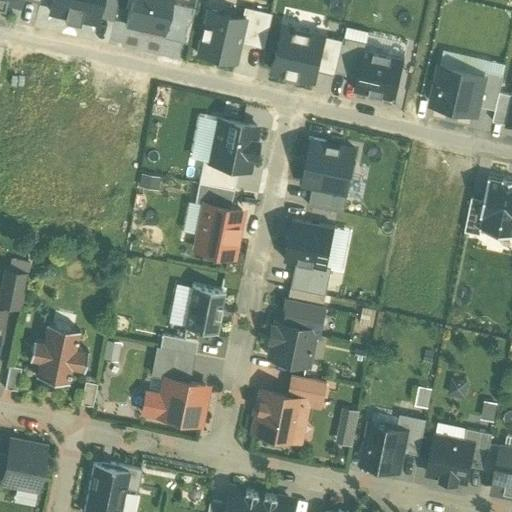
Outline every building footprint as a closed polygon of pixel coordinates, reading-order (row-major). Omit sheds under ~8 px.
[(52,0),(50,13),(96,23),(97,17),(101,0),(52,0)] [(117,0),(101,0),(97,17),(113,20),(117,0)] [(170,0),(132,0),(128,22),(164,30),(170,2),(170,0)] [(193,7),(170,2),(164,30),(163,35),(185,40),(193,7)] [(247,7),(244,20),(239,42),(262,48),(271,13),(247,7)] [(244,20),(209,11),(199,52),(234,60),(239,42),(244,20)] [(326,26),(284,16),(271,69),(313,79),(316,69),(324,35),(326,26)] [(341,39),(324,35),(316,69),(333,73),(341,39)] [(337,70),(360,75),(365,51),(367,43),(344,38),(337,70)] [(400,59),(365,51),(360,75),(358,86),(392,94),(400,59)] [(485,75),(440,65),(431,102),(476,113),(478,105),(485,75)] [(486,70),(485,75),(478,105),(494,109),(502,74),(486,70)] [(509,124),(511,109),(511,94),(500,92),(493,120),(509,124)] [(258,126),(217,117),(207,160),(238,167),(248,169),(258,126)] [(357,149),(312,140),(303,184),(313,186),(347,193),(357,149)] [(195,198),(201,199),(229,205),(238,167),(207,160),(204,160),(195,198)] [(511,183),(491,178),(480,223),(511,231),(511,183)] [(347,193),(313,186),(310,203),(344,210),(347,193)] [(191,248),(234,258),(245,209),(229,205),(201,199),(191,248)] [(326,266),(297,260),(292,286),(326,293),(331,267),(326,266)] [(5,269),(0,293),(0,304),(17,308),(25,274),(5,269)] [(192,288),(184,329),(215,335),(223,293),(192,288)] [(290,288),(284,316),(317,323),(320,324),(327,295),(290,288)] [(269,338),(312,347),(317,323),(284,316),(274,314),(269,338)] [(77,331),(45,324),(42,341),(34,339),(29,362),(37,363),(34,378),(66,385),(69,372),(80,374),(85,350),(74,348),(77,331)] [(157,346),(147,389),(159,392),(162,377),(188,383),(198,342),(162,334),(159,346),(157,346)] [(264,361),(307,371),(312,347),(269,338),(264,361)] [(21,370),(8,367),(3,388),(16,392),(21,370)] [(291,374),(286,395),(299,398),(320,402),(324,382),(291,374)] [(138,416),(198,430),(208,387),(188,383),(162,377),(159,392),(147,389),(144,389),(138,416)] [(96,384),(84,382),(80,406),(92,408),(96,384)] [(258,388),(247,436),(288,445),(299,398),(286,395),(258,388)] [(400,412),(397,426),(409,428),(404,449),(418,452),(426,418),(400,412)] [(368,419),(359,461),(400,470),(404,449),(409,428),(397,426),(368,419)] [(493,433),(467,428),(465,442),(474,444),(470,465),(485,468),(488,454),(490,444),(493,433)] [(511,436),(508,435),(505,447),(490,444),(488,454),(500,456),(497,472),(493,489),(511,493),(511,436)] [(465,442),(436,436),(428,473),(443,476),(443,479),(456,482),(457,479),(467,481),(470,465),(474,444),(465,442)] [(46,448),(9,440),(5,458),(0,480),(0,487),(36,495),(46,448)] [(500,456),(488,454),(485,468),(485,470),(497,472),(500,456)] [(116,511),(125,470),(92,464),(84,510),(95,511),(116,511)] [(256,511),(262,488),(231,480),(226,503),(223,511),(256,511)] [(262,488),(256,511),(288,511),(293,495),(262,488)] [(223,511),(226,503),(209,499),(205,511),(223,511)]
